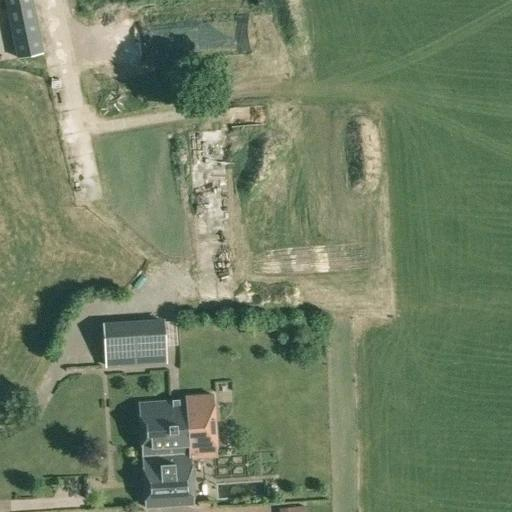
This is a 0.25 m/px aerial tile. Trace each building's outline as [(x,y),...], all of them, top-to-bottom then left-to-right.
[(5,0),(17,56),(41,51),(30,0),(5,0)] [(241,187),(241,185),(200,181),(200,182),(201,182),(198,204),(194,203),(188,256),(221,260),(226,217),(236,218),(240,187),(241,187)] [(163,321),(103,325),(106,365),(166,362),(163,321)] [(185,400),(138,403),(141,455),(191,453),(191,457),(217,456),(213,395),(185,396),(185,400)] [(191,453),(141,455),(145,507),(194,504),(194,503),(191,457),(191,453)]
